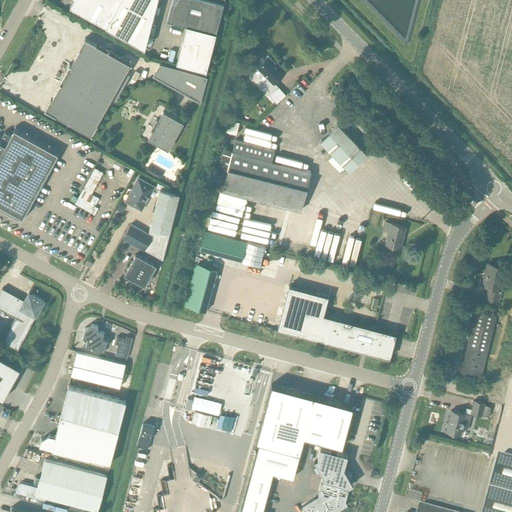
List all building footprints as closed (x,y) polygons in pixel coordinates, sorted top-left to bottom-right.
[(157,0),(73,0),(70,7),(145,48),(157,0)] [(216,33),(224,0),(172,0),(167,20),(186,26),(177,63),(206,71),(216,33)] [(45,109),(54,113),(91,134),(130,63),(85,38),(79,47),(80,48),(71,65),(69,63),(59,82),(61,83),(52,100),(51,99),(45,109)] [(258,67),(257,67),(268,79),(260,86),(263,88),(270,96),(277,103),(281,99),(285,94),(278,87),(274,83),(286,71),(280,65),(279,67),(268,56),(258,67)] [(200,102),(207,76),(159,63),(153,75),(200,102)] [(168,148),(183,121),(162,109),(158,117),(157,117),(151,127),(153,129),(149,137),(168,148)] [(221,129),(227,131),(237,133),(239,123),(240,121),(224,117),(221,129)] [(338,125),(321,142),(333,154),(328,160),(334,165),(339,171),(345,166),(349,171),(366,153),(338,125)] [(0,209),(21,221),(26,212),(60,151),(16,126),(11,135),(5,131),(3,136),(0,134),(0,209)] [(236,139),(233,149),(224,147),(214,188),(301,211),(311,171),(271,161),(274,149),(236,139)] [(148,165),(145,171),(160,180),(163,174),(148,165)] [(125,200),(127,201),(127,205),(133,207),(135,206),(142,209),(155,185),(138,176),(125,200)] [(174,180),(170,186),(177,190),(180,183),(174,180)] [(75,204),(83,208),(94,215),(101,202),(98,200),(99,198),(83,189),(75,204)] [(160,189),(150,228),(170,233),(179,194),(160,189)] [(212,196),(208,210),(213,211),(216,197),(212,196)] [(119,203),(116,209),(122,212),(125,207),(119,203)] [(296,222),(290,248),(308,253),(315,226),(296,222)] [(383,230),(388,231),(385,244),(400,248),(406,227),(385,222),(383,230)] [(123,238),(144,250),(163,260),(170,233),(150,228),(148,234),(131,224),(123,238)] [(206,231),(202,249),(271,265),(274,246),(206,231)] [(155,266),(155,265),(154,264),(154,265),(137,255),(136,254),(135,255),(126,273),(125,274),(126,274),(133,278),(137,280),(144,284),(145,285),(145,283),(146,282),(147,283),(150,278),(149,277),(155,266)] [(299,277),(302,261),(287,258),(284,274),(299,277)] [(503,267),(488,263),(482,285),(489,286),(486,298),(499,301),(503,282),(500,281),(503,267)] [(316,269),(313,281),(352,291),(355,279),(316,269)] [(0,291),(0,308),(14,316),(15,317),(2,340),(18,349),(31,325),(35,316),(36,316),(44,301),(32,294),(29,292),(26,297),(24,300),(2,288),(0,291)] [(305,309),(298,334),(325,341),(362,351),(387,357),(393,333),(369,326),(350,321),(323,314),(305,309)] [(476,310),(460,374),(480,379),(483,371),(484,363),(486,358),(486,354),(495,319),(496,315),(476,310)] [(84,342),(83,347),(92,349),(99,351),(104,352),(105,348),(107,340),(102,339),(104,332),(97,330),(98,326),(91,324),(90,326),(88,326),(87,328),(85,327),(83,337),(87,338),(86,343),(84,342)] [(125,338),(116,336),(115,343),(118,343),(115,355),(127,357),(132,337),(126,336),(125,338)] [(458,345),(448,342),(444,357),(454,360),(458,345)] [(71,375),(81,377),(120,387),(126,364),(77,351),(71,375)] [(20,368),(0,356),(0,398),(2,400),(13,380),(15,382),(18,377),(15,376),(20,368)] [(262,511),(266,497),(273,472),(293,478),(300,453),(304,436),(342,446),(347,426),(353,406),(341,403),(341,402),(334,400),(326,398),(326,399),(314,395),(301,392),(302,391),(293,389),(285,387),(285,388),(271,384),(266,405),(256,441),(259,442),(252,467),(246,491),(239,511),(262,511)] [(39,446),(109,464),(126,400),(69,385),(55,436),(48,435),(48,438),(44,440),(41,439),(39,446)] [(484,406),(484,403),(473,400),(471,413),(488,417),(490,407),(484,406)] [(482,511),(511,511),(511,403),(498,458),(488,491),(482,511)] [(0,406),(0,425),(5,427),(11,410),(0,406)] [(209,427),(212,415),(194,410),(191,422),(209,427)] [(471,415),(461,413),(451,411),(449,419),(450,419),(449,423),(448,422),(446,431),(460,435),(464,421),(469,423),(471,415)] [(136,445),(138,446),(148,448),(154,426),(143,422),(136,445)] [(347,455),(338,452),(320,448),(317,458),(314,460),(323,476),(322,479),(324,480),(323,484),(321,483),(318,497),(302,506),(304,509),(303,511),(334,511),(347,505),(346,502),(348,491),(346,490),(347,486),(349,487),(349,486),(353,484),(344,468),(347,455)] [(19,483),(16,490),(16,491),(16,492),(17,493),(31,496),(57,503),(58,504),(59,504),(59,503),(60,503),(60,502),(61,502),(97,511),(107,476),(55,462),(45,459),(38,487),(22,482),(21,482),(20,482),(20,483),(19,483)]
